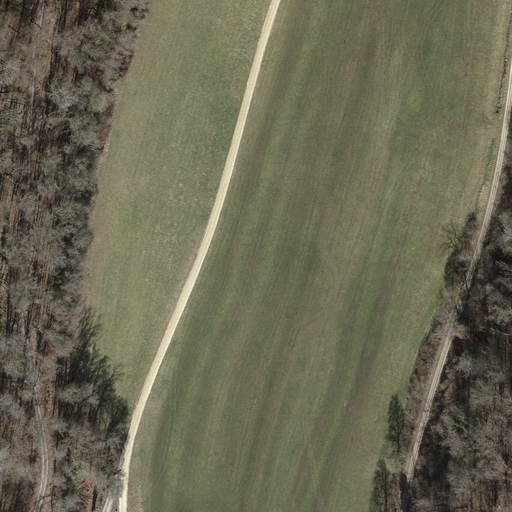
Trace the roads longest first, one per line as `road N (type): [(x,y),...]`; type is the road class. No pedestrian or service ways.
road 1 (track): [(33,511),(49,459),(29,330),(25,210),(44,0)]
road 2 (track): [(276,0),(218,208),(125,458)]
road 3 (track): [(406,511),(503,156),(511,85)]
